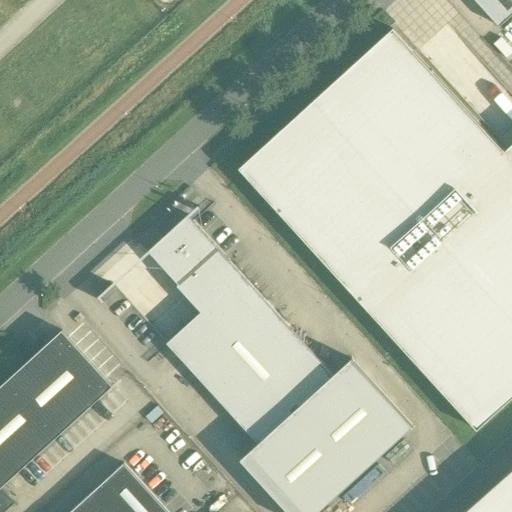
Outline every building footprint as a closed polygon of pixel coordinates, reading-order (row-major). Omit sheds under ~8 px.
[(511,15),(511,0),(475,0),(500,27),(511,15)] [(511,153),(509,156),(394,29),(240,169),(465,415),(479,430),(511,400),(511,153)] [(167,344),(203,385),(258,445),(240,461),(285,511),(319,511),(413,428),(374,385),(352,360),(334,376),(194,220),(189,215),(174,229),(164,238),(149,252),(179,285),(177,286),(201,313),(168,343),(167,344)] [(62,331),(0,386),(0,510),(12,499),(9,496),(9,495),(2,487),(113,386),(62,331)] [(168,511),(125,464),(70,511),(168,511)] [(511,511),(511,471),(465,511),(511,511)]
